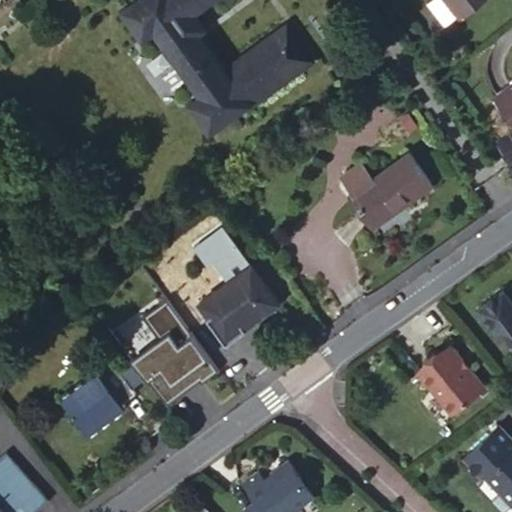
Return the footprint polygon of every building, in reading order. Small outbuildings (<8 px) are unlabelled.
[(131,0),(123,7),(143,35),(154,27),(201,92),(189,100),(210,128),(235,110),(235,111),(311,56),(287,23),(226,67),(198,29),(205,24),(194,8),(205,0),(131,0)] [(457,12),(447,0),(427,0),(444,22),(457,12)] [(447,0),(457,12),(459,14),(478,0),(447,0)] [(0,18),(11,12),(3,1),(0,3),(0,18)] [(511,82),(495,96),(511,118),(511,82)] [(372,224),(429,183),(406,152),(369,178),(358,163),(342,175),(352,189),(349,192),(372,224)] [(208,316),(226,340),(246,325),(244,323),(275,299),(249,264),(200,300),(211,314),(208,316)] [(500,318),(511,333),(511,299),(502,287),(478,306),(492,324),(500,318)] [(217,368),(166,295),(141,312),(157,334),(130,354),(166,401),(186,387),(178,377),(184,373),(190,380),(196,375),(200,380),(217,368)] [(447,394),(457,405),(486,382),(454,341),(420,368),(443,397),(447,394)] [(132,391),(106,357),(94,365),(96,370),(61,397),(85,430),(121,404),(119,400),(132,391)] [(452,409),(457,405),(447,394),(443,397),(452,409)] [(511,495),(511,437),(497,423),(465,454),(484,474),(487,471),(500,484),(503,485),(511,495)] [(30,511),(47,498),(6,451),(0,456),(0,511),(30,511)] [(304,511),(321,500),(298,469),(275,485),(263,468),(247,480),(259,497),(242,509),(243,511),(304,511)]
